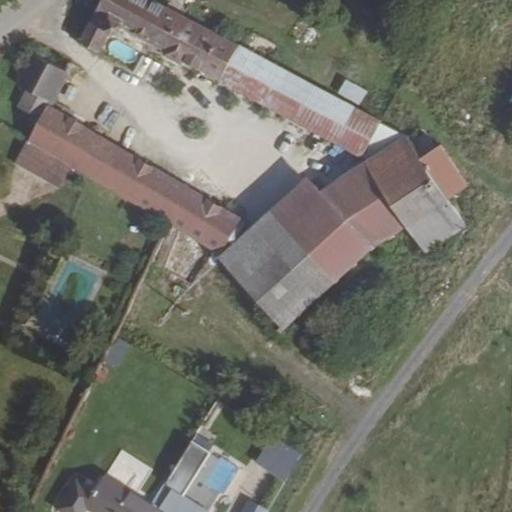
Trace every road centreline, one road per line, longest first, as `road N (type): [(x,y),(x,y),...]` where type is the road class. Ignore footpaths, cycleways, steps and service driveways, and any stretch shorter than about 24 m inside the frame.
road 1 (track): [(511,236),(368,416),(303,511)]
road 2 (track): [(283,175),(0,19)]
